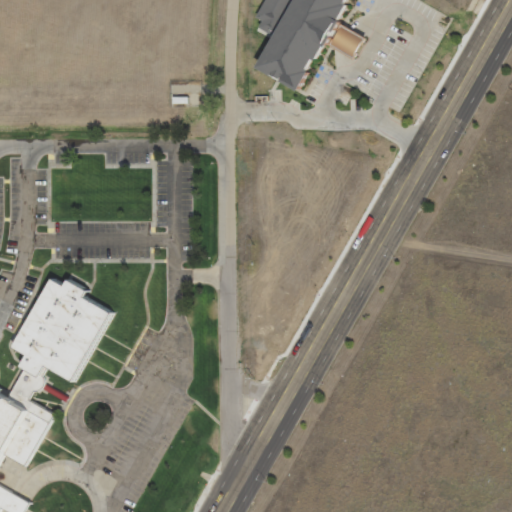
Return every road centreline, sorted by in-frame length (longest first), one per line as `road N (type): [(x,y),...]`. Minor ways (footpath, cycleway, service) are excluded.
road 1 (primary): [(245,466),(511,1)]
road 2 (residential): [(245,466),(231,431),(229,379),(225,144),(233,0)]
